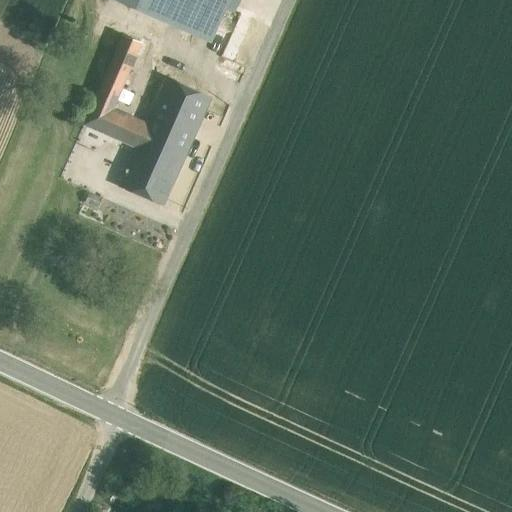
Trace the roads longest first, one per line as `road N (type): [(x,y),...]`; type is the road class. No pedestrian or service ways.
road 1 (unclassified): [(122,417),(302,0)]
road 2 (unclassified): [(330,511),(122,417)]
road 3 (unclassified): [(122,417),(0,360)]
